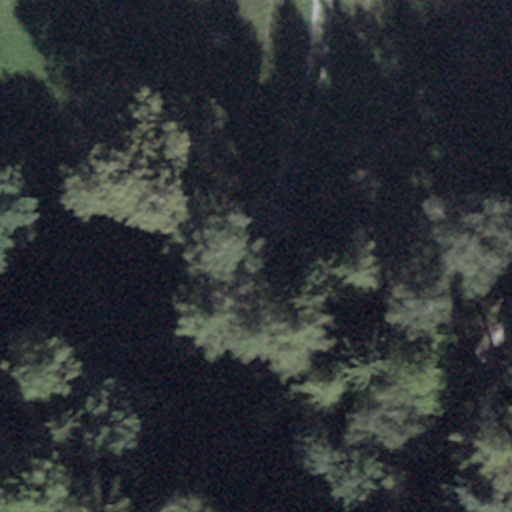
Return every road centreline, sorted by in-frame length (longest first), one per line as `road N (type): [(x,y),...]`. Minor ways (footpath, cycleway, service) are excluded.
road 1 (track): [(325,0),(317,78),(276,251),(225,360),(241,367),(360,310),(457,256),(511,211)]
road 2 (track): [(511,325),(425,511)]
